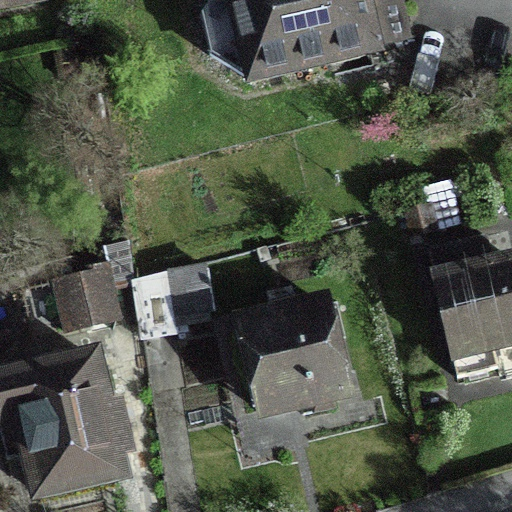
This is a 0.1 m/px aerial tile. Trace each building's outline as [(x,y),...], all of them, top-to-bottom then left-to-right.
[(0,0),(0,8),(37,1),(37,0),(0,0)] [(246,80),(247,86),(375,57),(374,49),(407,42),(397,0),(208,0),(197,18),(207,60),(240,81),(246,80)] [(427,209),(403,215),(409,239),(433,232),(427,209)] [(490,352),(511,346),(511,266),(511,262),(490,267),(483,239),(426,252),(433,281),(431,282),(454,382),(495,372),(490,352)] [(77,280),(50,286),(62,336),(117,322),(105,268),(76,275),(77,280)] [(131,285),(140,342),(174,337),(173,329),(184,327),(183,318),(206,314),(199,269),(131,285)] [(242,325),(264,414),(342,395),(321,307),(242,325)] [(26,458),(35,497),(118,478),(91,359),(0,380),(0,446),(4,463),(26,458)]
